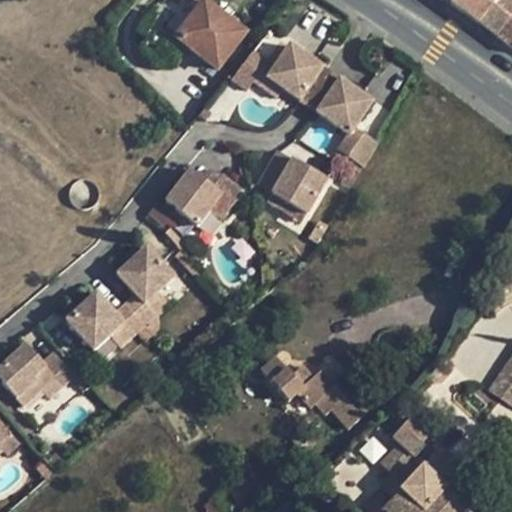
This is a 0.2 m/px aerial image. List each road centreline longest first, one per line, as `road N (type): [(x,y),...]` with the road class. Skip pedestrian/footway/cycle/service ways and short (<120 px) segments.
road 1 (residential): [(0,354),(80,288),(192,152)]
road 2 (secondary): [(350,0),(511,114)]
road 3 (tertiary): [(362,0),(511,98)]
road 4 (secondary): [(511,70),(408,0)]
